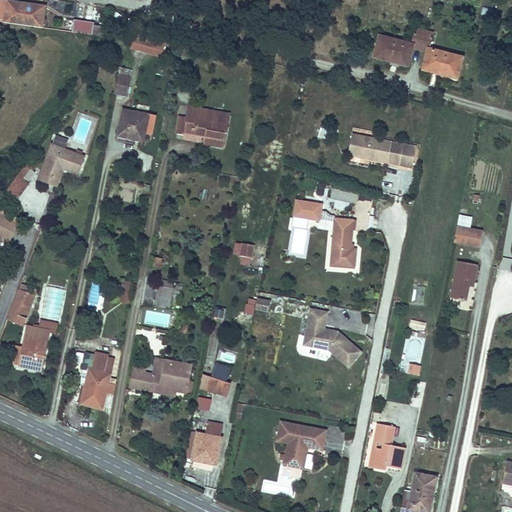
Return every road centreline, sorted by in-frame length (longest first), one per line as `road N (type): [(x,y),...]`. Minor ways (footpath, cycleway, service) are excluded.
road 1 (residential): [(136,0),(453,92)]
road 2 (unclassified): [(342,511),(399,218)]
road 3 (secondary): [(0,411),(210,511)]
road 4 (unclassified): [(452,511),(491,317),(509,289)]
